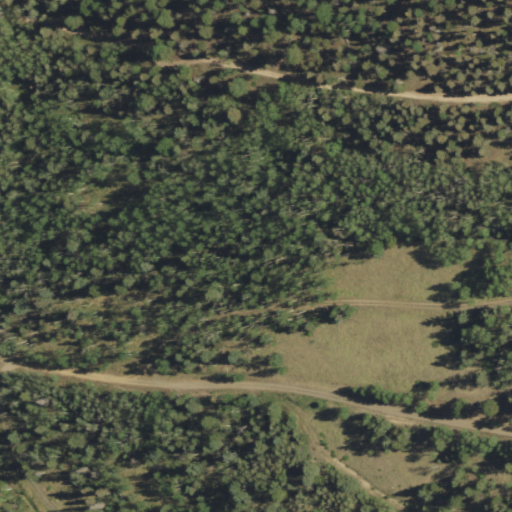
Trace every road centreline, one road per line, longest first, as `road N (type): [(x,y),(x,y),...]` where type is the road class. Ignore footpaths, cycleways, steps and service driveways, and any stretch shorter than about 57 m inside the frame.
road 1 (track): [(0,356),(511,448)]
road 2 (track): [(511,127),(405,130),(45,61),(0,68)]
road 3 (track): [(11,360),(0,372),(8,435),(25,476),(54,511)]
